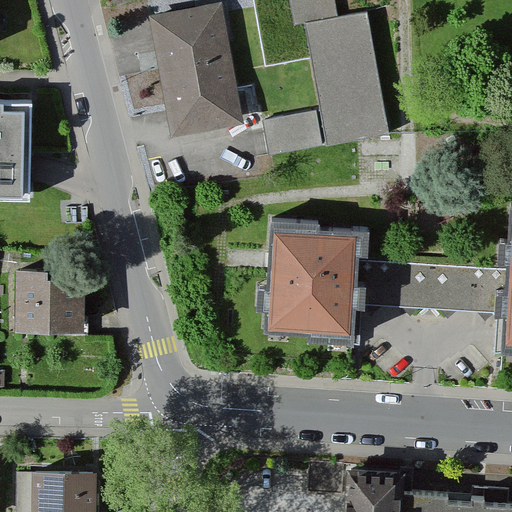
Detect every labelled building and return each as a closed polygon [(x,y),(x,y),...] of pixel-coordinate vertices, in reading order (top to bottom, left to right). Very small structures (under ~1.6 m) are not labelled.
[(333,0),(289,0),(295,26),(307,24),(329,144),(387,133),(365,14),(337,19),(333,0)] [(222,4),(152,17),(173,135),(243,123),(222,4)] [(31,105),(0,104),(0,202),(30,203),(31,105)] [(313,112),(263,121),(269,154),(319,145),(313,112)] [(359,226),(275,221),(269,324),(353,329),(355,305),(357,260),(359,226)] [(47,257),(15,257),(15,321),(60,321),(60,334),(85,334),(85,268),(47,268),(47,257)] [(511,270),(357,260),(355,305),(508,315),(511,270)] [(100,511),(100,461),(28,462),(28,511),(100,511)] [(404,474),(343,471),(340,511),(511,511),(511,507),(507,507),(508,492),(472,490),(471,505),(448,504),(448,495),(403,493),(404,474)]
